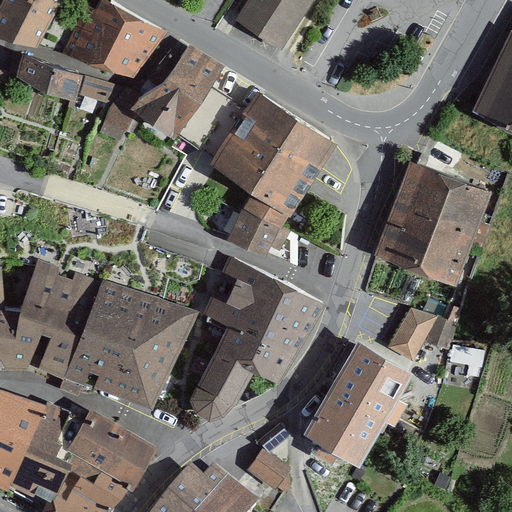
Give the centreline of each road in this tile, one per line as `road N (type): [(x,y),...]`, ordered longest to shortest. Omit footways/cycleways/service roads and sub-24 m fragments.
road 1 (residential): [(0,171),(202,241),(339,303)]
road 2 (residential): [(385,132),(351,123),(122,0)]
road 3 (unknown): [(0,375),(171,428),(203,323)]
road 4 (residential): [(127,511),(208,435),(292,390)]
road 5 (residential): [(339,303),(382,171),(385,132)]
road 6 (residential): [(488,0),(424,107),(385,132)]
road 7 (residential): [(292,390),(307,511)]
